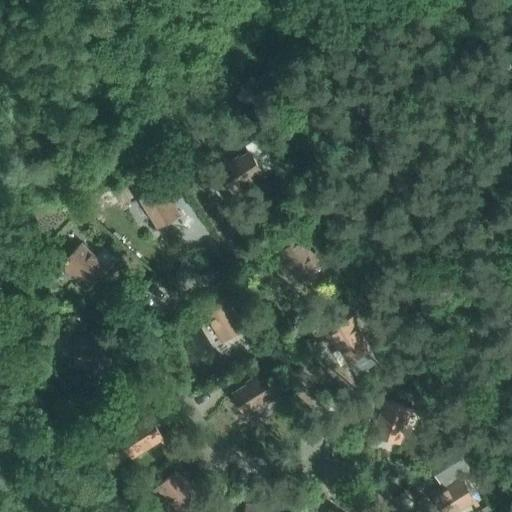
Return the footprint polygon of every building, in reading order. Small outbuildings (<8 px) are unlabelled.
[(264,179),(266,177),(250,152),(231,164),(228,159),(216,166),(232,192),(261,174),(264,179)] [(154,231),(179,214),(167,195),(173,192),(165,180),(139,196),(157,225),(152,228),(154,231)] [(82,210),(69,223),(79,234),(93,222),(82,210)] [(280,255),(300,282),(324,264),(316,252),(311,256),(297,238),(273,256),(275,258),(280,255)] [(74,270),(90,286),(112,264),(110,262),(105,267),(81,243),(60,265),(70,275),(74,270)] [(205,312),(223,341),(249,325),(241,313),(236,316),(224,297),(198,313),(200,315),(205,312)] [(349,362),(370,349),(352,320),(357,317),(356,314),(325,334),(331,344),(336,340),(349,362)] [(23,320),(16,337),(35,344),(41,328),(23,320)] [(75,335),(74,365),(108,366),(108,373),(111,373),(112,343),(89,342),(90,335),(75,335)] [(276,395),(260,369),(250,375),(253,381),(232,394),(248,420),(250,418),(247,413),(276,395)] [(416,409),(388,400),(381,421),(374,419),(370,433),(399,442),(410,410),(416,412),(416,409)] [(115,431),(131,457),(160,439),(164,444),(166,443),(150,417),(131,429),(128,423),(115,431)] [(179,511),(202,491),(193,480),(188,484),(175,470),(153,491),(155,493),(159,488),(179,511)] [(443,483),(430,491),(443,511),(453,511),(472,501),(476,506),(478,505),(462,479),(446,489),(443,483)]
